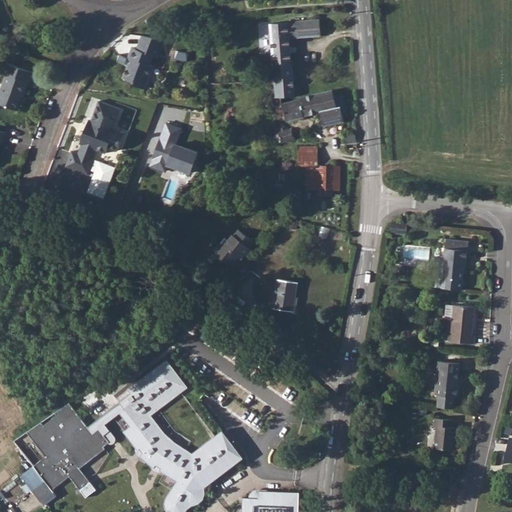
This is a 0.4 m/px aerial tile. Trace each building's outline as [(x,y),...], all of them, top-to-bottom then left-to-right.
[(273,70),(292,70),(289,42),(323,39),(323,33),(330,31),(329,21),(298,24),(287,24),(287,20),(279,21),(279,27),(269,27),(273,70)] [(205,33),(214,33),(214,23),(204,24),(205,33)] [(158,57),(165,39),(142,35),(137,49),(132,47),(125,64),(128,65),(123,78),(134,82),(133,84),(145,89),(153,66),(150,65),(154,56),(158,57)] [(23,96),(32,72),(6,63),(2,74),(6,75),(0,90),(0,104),(16,110),(21,95),(23,96)] [(276,102),(294,99),(292,71),(292,70),(273,70),(274,79),(276,102)] [(294,103),(294,99),(276,102),(272,102),(273,111),(284,109),(288,123),(318,116),(321,131),(344,125),(343,119),(348,117),(343,96),(336,98),(334,92),(301,100),(302,102),(294,103)] [(88,192),(104,198),(115,167),(92,159),(95,149),(106,153),(108,147),(118,150),(125,133),(113,129),(120,109),(99,101),(92,121),(89,119),(80,143),(82,144),(79,154),(72,151),(66,166),(89,174),(90,170),(95,171),(88,192)] [(166,168),(191,175),(199,153),(176,145),(182,128),(166,124),(149,169),(165,173),(166,168)] [(274,149),(274,150),(295,143),(290,132),(284,134),(283,129),(274,131),(275,138),(271,141),(271,144),(274,149)] [(358,148),(357,140),(345,141),(346,149),(358,148)] [(341,190),(342,165),(317,164),(317,146),(299,145),(298,168),(307,168),(306,189),(341,190)] [(408,224),(393,222),(392,232),(407,234),(408,224)] [(254,241),(239,230),(234,236),(233,235),(224,246),(221,246),(217,251),(218,255),(228,262),(232,262),(235,257),(238,257),(240,258),(243,254),(246,256),(251,249),(249,247),(254,241)] [(163,249),(186,262),(193,249),(170,236),(163,249)] [(434,272),(434,283),(462,286),(464,264),(466,264),(468,247),(445,246),(442,274),(434,272)] [(305,281),(286,278),(281,307),(299,311),(305,281)] [(454,303),(450,340),(474,343),(475,334),(471,333),(474,305),(454,303)] [(166,359),(114,396),(123,408),(119,412),(129,426),(122,430),(135,449),(138,448),(141,452),(138,455),(150,468),(153,464),(160,467),(158,470),(174,480),(162,499),(162,506),(166,511),(182,511),(186,508),(194,503),(200,500),(203,494),(202,487),(243,457),(223,430),(189,452),(165,435),(150,414),(187,387),(166,359)] [(460,363),(438,361),(435,394),(439,395),(438,407),(454,408),(455,397),(459,397),(460,386),(457,386),(460,363)] [(50,460),(41,466),(45,470),(57,488),(60,492),(79,477),(81,479),(92,493),(102,485),(89,469),(115,449),(121,444),(110,430),(104,435),(99,439),(93,431),(97,427),(78,403),(64,413),(67,416),(53,427),(50,422),(37,431),(36,432),(57,460),(53,463),(50,460)] [(435,448),(453,450),(455,427),(452,427),(453,419),(435,418),(434,426),(437,426),(435,448)] [(44,497),(57,488),(45,470),(32,479),(44,497)] [(259,500),(244,499),(243,511),(298,511),(299,493),(259,492),(259,500)]
